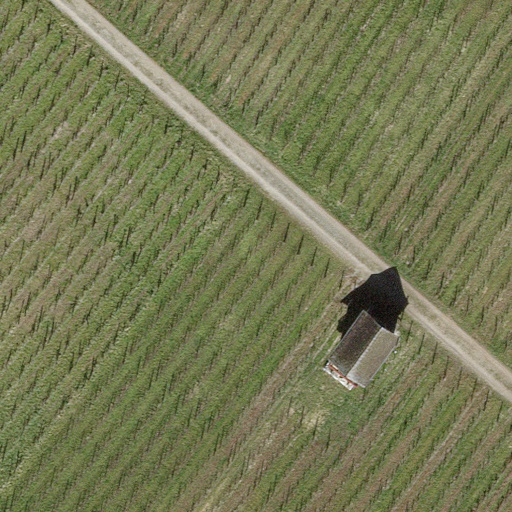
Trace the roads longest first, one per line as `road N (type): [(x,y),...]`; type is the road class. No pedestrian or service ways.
road 1 (track): [(511,408),(286,198)]
road 2 (track): [(75,0),(286,198)]
